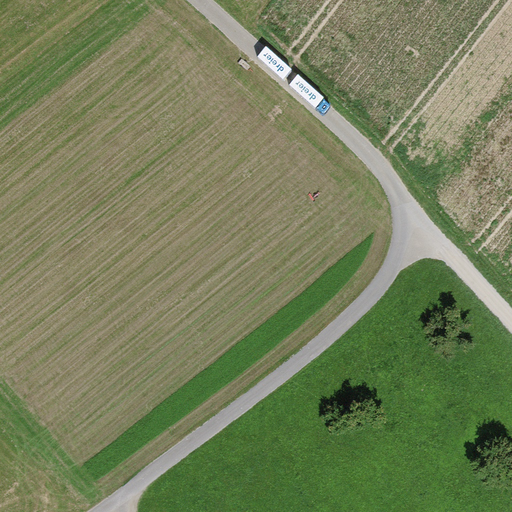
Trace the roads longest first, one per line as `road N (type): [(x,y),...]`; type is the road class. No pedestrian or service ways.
road 1 (track): [(202,0),(375,158),(414,226),(394,267),(346,319),(109,511)]
road 2 (track): [(414,226),(511,318)]
